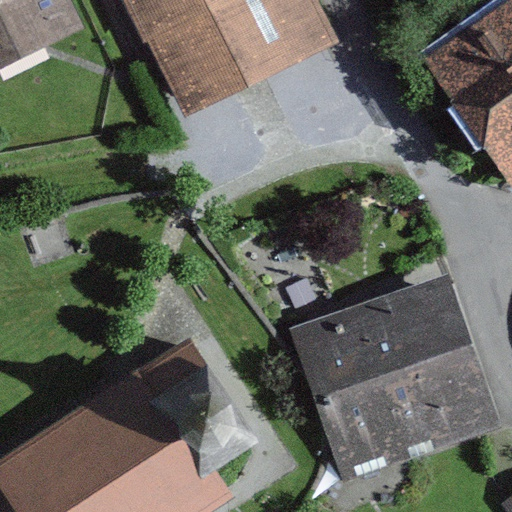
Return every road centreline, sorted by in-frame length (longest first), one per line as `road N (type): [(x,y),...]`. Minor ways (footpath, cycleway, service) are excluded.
road 1 (residential): [(343,0),(479,247)]
road 2 (residential): [(479,247),(511,365)]
